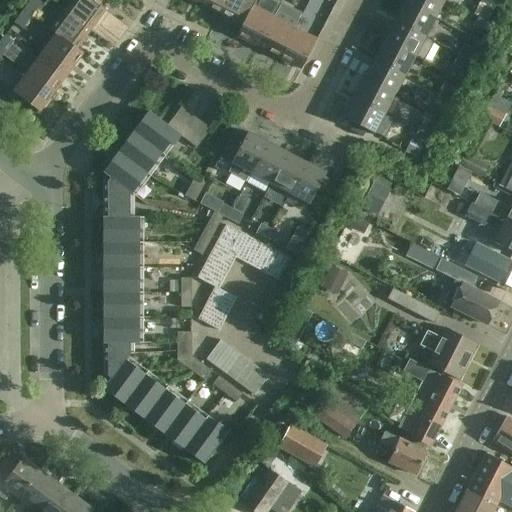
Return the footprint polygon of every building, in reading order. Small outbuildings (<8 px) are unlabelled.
[(31,16),(41,3),(37,0),(30,0),(24,10),(31,16)] [(105,10),(99,5),(90,0),(70,0),(63,10),(90,30),(105,10)] [(220,14),(227,0),(201,0),(199,4),(220,14)] [(241,25),(252,6),(255,0),(227,0),(220,14),(241,25)] [(435,18),(444,0),(404,0),(404,2),(435,18)] [(425,37),(435,18),(404,2),(394,21),(433,42),(433,41),(425,37)] [(258,47),(273,17),(252,6),(241,25),(236,36),(258,47)] [(488,21),(493,11),(483,6),(478,16),(488,21)] [(22,29),(31,16),(24,10),(14,23),(22,29)] [(77,48),(90,30),(63,10),(49,29),(55,34),(77,48)] [(482,32),(488,21),(478,16),(473,27),(482,32)] [(279,58),(294,28),(273,17),(258,47),(279,58)] [(394,21),(384,40),(415,56),(423,61),(433,42),(394,21)] [(294,28),(279,58),(301,69),(316,40),(294,28)] [(83,53),(77,48),(55,34),(41,53),(68,73),(83,53)] [(0,52),(3,54),(12,41),(5,36),(0,41),(0,52)] [(404,75),(415,56),(384,40),(374,59),(404,75)] [(467,60),(473,50),(463,44),(458,55),(467,60)] [(54,92),(68,73),(41,53),(27,72),(54,92)] [(462,70),(467,60),(458,55),(452,65),(462,70)] [(394,94),(404,75),(374,59),(364,78),(394,94)] [(39,112),(54,92),(27,72),(12,92),(39,112)] [(384,114),(394,94),(364,78),(354,98),(384,114)] [(447,98),(453,88),(443,83),(438,93),(447,98)] [(442,108),(447,98),(438,93),(432,103),(442,108)] [(488,105),(481,118),(483,119),(499,127),(505,114),(511,103),(496,96),(493,94),(488,105)] [(374,134),(384,114),(354,98),(343,118),(374,134)] [(191,115),(181,107),(167,126),(177,133),(191,115)] [(427,136),(433,126),(437,117),(424,111),(420,119),(423,121),(418,131),(427,136)] [(133,132),(165,156),(180,136),(186,141),(201,122),(191,115),(177,133),(167,126),(148,112),(133,132)] [(210,129),(201,122),(186,141),(196,148),(210,129)] [(422,146),(427,136),(418,131),(413,141),(410,139),(404,152),(416,158),(422,146)] [(150,176),(165,156),(133,132),(118,152),(150,176)] [(244,138),(232,132),(219,157),(232,163),(227,172),(247,182),(251,173),(267,143),(247,132),(244,138)] [(270,183),(286,153),(267,143),(251,173),(270,183)] [(135,196),(150,176),(118,152),(103,173),(107,176),(130,193),(135,196)] [(285,202),(305,163),(286,153),(270,183),(289,193),(285,202)] [(457,166),(489,181),(491,176),(483,172),(486,165),(463,154),(457,166)] [(306,210),(310,204),(326,173),(305,163),(285,202),(293,206),(294,204),(306,210)] [(511,164),(509,163),(499,186),(511,192),(511,164)] [(459,167),(448,190),(460,197),(471,173),(459,167)] [(129,194),(130,193),(107,176),(103,181),(103,217),(129,218),(129,217),(129,194)] [(194,178),(189,187),(200,193),(205,183),(194,178)] [(435,198),(435,185),(423,185),(422,198),(435,198)] [(189,187),(184,196),(194,202),(200,193),(189,187)] [(265,213),(275,199),(262,190),(252,204),(265,213)] [(482,209),(511,223),(511,202),(509,209),(480,194),(475,205),(482,209)] [(366,195),(359,208),(375,217),(382,204),(366,195)] [(459,203),(455,211),(464,216),(468,208),(459,203)] [(468,208),(464,216),(475,221),(497,232),(492,241),(511,251),(511,223),(481,208),(475,205),(470,203),(468,208)] [(227,219),(232,209),(222,204),(217,214),(222,217),(223,216),(227,219)] [(232,209),(227,219),(237,224),(243,214),(232,209)] [(222,217),(217,214),(213,212),(207,225),(216,229),(222,217)] [(354,214),(349,225),(365,233),(371,222),(354,214)] [(103,243),(142,243),(143,217),(129,217),(129,218),(103,217),(103,243)] [(266,239),(271,229),(260,224),(255,234),(266,239)] [(209,242),(216,229),(207,225),(200,238),(209,242)] [(230,268),(235,258),(225,225),(208,257),(230,268)] [(257,242),(225,225),(235,258),(246,263),(257,242)] [(276,244),(281,235),(271,229),(266,239),(276,244)] [(202,255),(209,242),(200,238),(193,250),(202,255)] [(268,248),(257,242),(246,263),(257,269),(268,248)] [(404,242),(398,254),(423,266),(429,253),(404,242)] [(142,268),(142,243),(103,243),(103,268),(142,268)] [(474,243),(464,263),(497,281),(508,261),(474,243)] [(279,253),(268,248),(257,269),(268,275),(279,253)] [(268,275),(278,280),(289,259),(279,253),(268,275)] [(430,253),(424,265),(435,270),(441,259),(430,253)] [(208,257),(203,267),(224,279),(230,268),(208,257)] [(442,302),(486,325),(498,301),(471,287),(476,277),(441,259),(435,270),(454,279),(442,302)] [(511,266),(508,265),(501,281),(511,284),(511,266)] [(332,266),(327,277),(342,285),(347,274),(332,266)] [(203,267),(197,278),(214,287),(219,289),(224,279),(203,267)] [(142,293),(142,268),(103,268),(103,293),(142,293)] [(181,293),(191,293),(191,278),(181,278),(181,293)] [(230,309),(236,298),(219,289),(214,287),(209,298),(230,309)] [(440,313),(393,288),(387,299),(434,323),(440,313)] [(142,318),(142,293),(103,293),(103,318),(142,318)] [(181,307),(191,308),(191,293),(181,293),(181,307)] [(225,320),(230,309),(209,298),(203,308),(225,320)] [(203,308),(198,319),(219,331),(225,320),(203,308)] [(299,308),(283,338),(295,344),(311,314),(299,308)] [(142,343),(142,318),(103,318),(103,343),(104,343),(128,343),(142,343)] [(458,380),(477,344),(445,328),(440,338),(427,331),(420,345),(433,352),(427,364),(458,380)] [(191,332),(177,332),(177,343),(191,343),(191,332)] [(230,347),(221,340),(206,360),(216,367),(230,347)] [(128,343),(142,343),(128,343),(104,343),(104,378),(108,381),(128,357),(129,355),(128,343)] [(191,343),(177,343),(177,351),(191,351),(191,343)] [(216,367),(226,374),(240,355),(230,347),(216,367)] [(191,351),(177,351),(177,360),(188,368),(195,359),(191,356),(191,351)] [(226,374),(235,381),(249,362),(240,355),(226,374)] [(124,403),(147,371),(128,357),(108,381),(103,388),(124,403)] [(203,365),(195,359),(188,368),(196,374),(203,365)] [(429,446),(460,386),(411,361),(405,374),(421,382),(398,427),(411,435),(411,436),(429,446)] [(235,381),(245,388),(259,369),(249,362),(235,381)] [(211,371),(203,365),(196,374),(205,381),(211,371)] [(245,388),(254,395),(269,376),(259,369),(245,388)] [(144,418),(167,386),(147,371),(124,403),(144,418)] [(224,393),(230,385),(218,376),(212,384),(224,393)] [(368,406),(335,383),(313,416),(345,439),(368,406)] [(236,402),(242,394),(230,385),(224,393),(236,402)] [(163,433),(187,401),(167,386),(144,418),(163,433)] [(184,448),(207,416),(187,401),(163,433),(184,448)] [(207,416),(184,448),(204,463),(228,431),(207,416)] [(511,420),(506,417),(493,440),(511,452),(511,420)] [(326,448),(290,428),(278,449),(314,469),(326,448)] [(415,475),(426,452),(384,432),(379,443),(393,450),(388,462),(415,475)] [(511,508),(511,468),(485,455),(455,511),(493,511),(498,502),(511,508)] [(22,457),(21,458),(20,457),(3,457),(0,466),(0,485),(1,486),(0,486),(0,496),(5,500),(10,493),(19,499),(40,470),(22,457)] [(291,472),(273,460),(243,505),(253,511),(267,511),(270,508),(288,483),(285,481),(291,472)] [(35,511),(36,511),(57,484),(40,470),(19,499),(35,511)] [(288,483),(270,508),(275,511),(286,511),(301,492),(288,483)] [(63,511),(75,496),(57,484),(36,511),(63,511)] [(91,511),(93,510),(75,496),(63,511),(91,511)] [(411,511),(382,497),(374,511),(411,511)]
